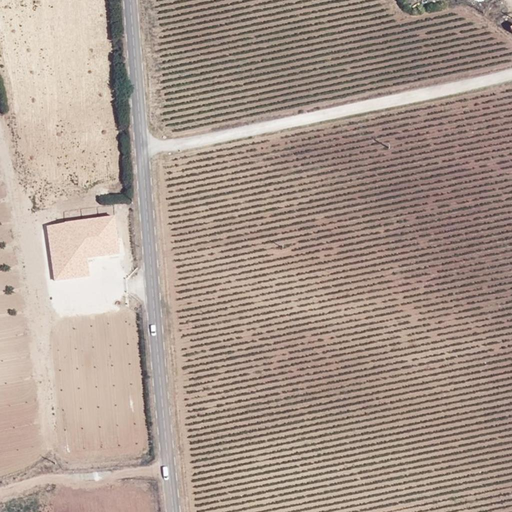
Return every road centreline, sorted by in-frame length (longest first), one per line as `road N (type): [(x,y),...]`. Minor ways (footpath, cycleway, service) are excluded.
road 1 (tertiary): [(130,0),(150,258),(182,511)]
road 2 (track): [(0,127),(55,477)]
